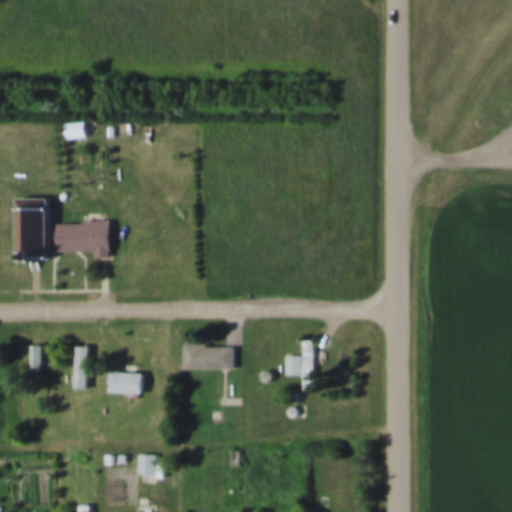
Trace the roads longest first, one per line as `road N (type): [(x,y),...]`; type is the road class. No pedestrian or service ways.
road 1 (residential): [(402,511),(400,0)]
road 2 (residential): [(400,306),(0,309)]
